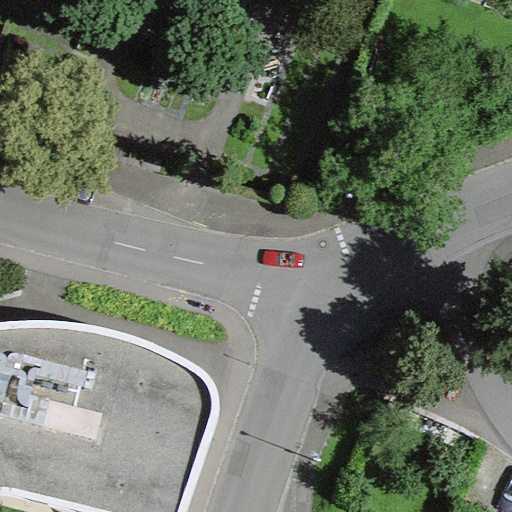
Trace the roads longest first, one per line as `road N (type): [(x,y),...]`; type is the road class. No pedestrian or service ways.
road 1 (residential): [(338,278),(108,229),(0,192)]
road 2 (residential): [(256,511),(338,278)]
road 3 (residential): [(511,428),(338,278)]
road 4 (residential): [(338,278),(511,209)]
